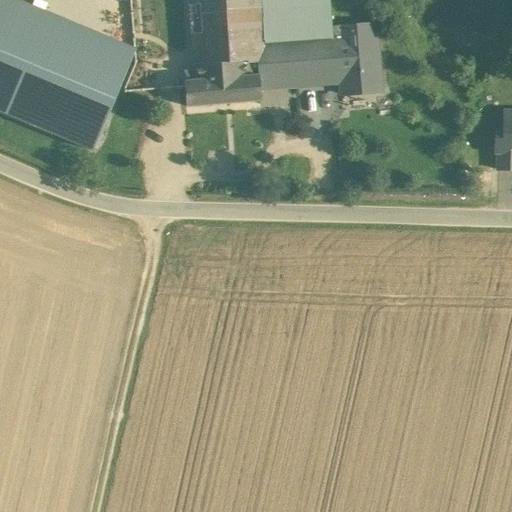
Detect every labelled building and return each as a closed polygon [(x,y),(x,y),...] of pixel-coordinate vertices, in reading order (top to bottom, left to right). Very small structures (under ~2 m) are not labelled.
[(0,0),(0,13),(128,67),(136,48),(19,0),(0,0)] [(188,0),(194,80),(248,75),(247,62),(263,61),(262,39),(259,0),(188,0)] [(328,0),(259,0),(262,39),(314,35),(325,35),(325,36),(331,35),(331,28),(328,0)] [(328,0),(331,28),(375,24),(373,0),(328,0)] [(0,111),(93,150),(128,67),(0,13),(0,111)] [(375,24),(331,28),(331,35),(338,35),(341,82),(341,94),(380,91),(375,24)] [(318,83),(314,35),(262,39),(264,61),(263,61),(247,62),(248,75),(258,75),(259,88),(318,83)] [(314,35),(318,83),(341,82),(338,35),(331,35),(325,36),(325,35),(314,35)] [(194,80),(184,81),(186,106),(260,100),(259,88),(258,75),(248,75),(194,80)] [(511,121),(504,121),(503,146),(511,146),(511,121)] [(511,146),(503,146),(502,170),(511,170),(511,146)]
